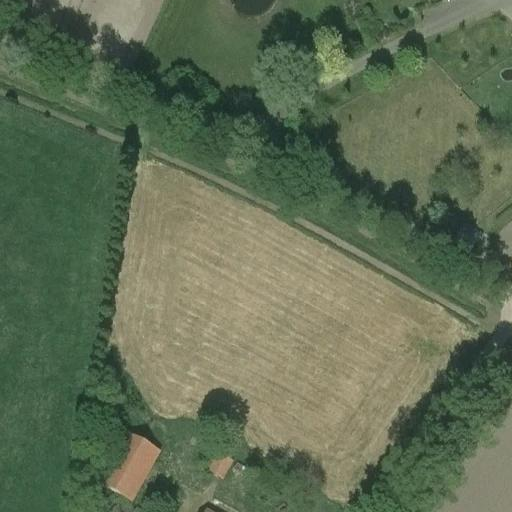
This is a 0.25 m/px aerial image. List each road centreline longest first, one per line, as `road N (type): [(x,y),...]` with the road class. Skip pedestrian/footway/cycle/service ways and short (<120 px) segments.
road 1 (unclassified): [(511,294),(270,152),(0,44)]
road 2 (unclassified): [(377,511),(511,320)]
